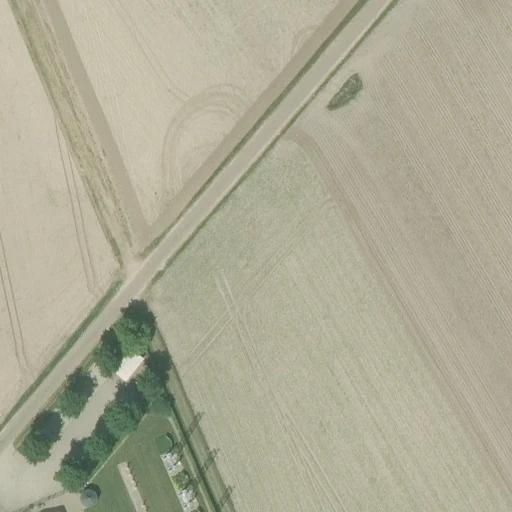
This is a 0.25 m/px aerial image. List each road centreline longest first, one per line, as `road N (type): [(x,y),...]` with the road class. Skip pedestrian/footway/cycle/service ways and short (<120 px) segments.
road 1 (unclassified): [(0,448),(381,0)]
road 2 (track): [(18,0),(121,276),(142,307),(227,511)]
